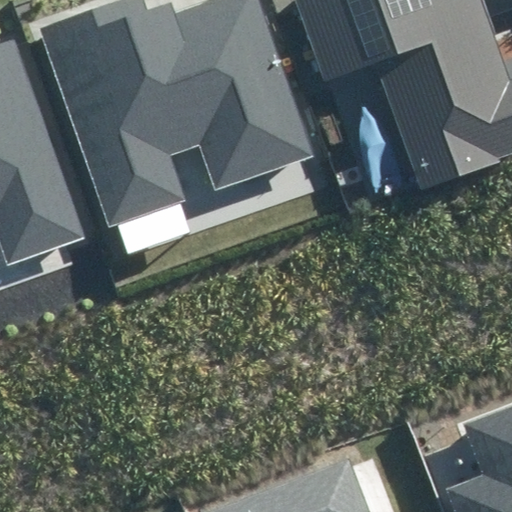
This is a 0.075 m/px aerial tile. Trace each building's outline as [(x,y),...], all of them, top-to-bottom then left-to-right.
[(147,0),(128,0),(41,30),(111,230),(192,202),(175,153),(197,146),(212,191),(312,157),(257,0),(219,0),(174,16),(170,2),(150,9),(147,0)] [(293,0),(319,72),(374,53),(421,186),(511,154),(511,70),(487,0),(293,0)] [(0,245),(7,266),(84,239),(14,43),(0,48),(0,245)] [(511,511),(511,405),(462,424),(481,473),(445,486),(454,511),(511,511)] [(359,511),(344,468),(219,511),(359,511)]
